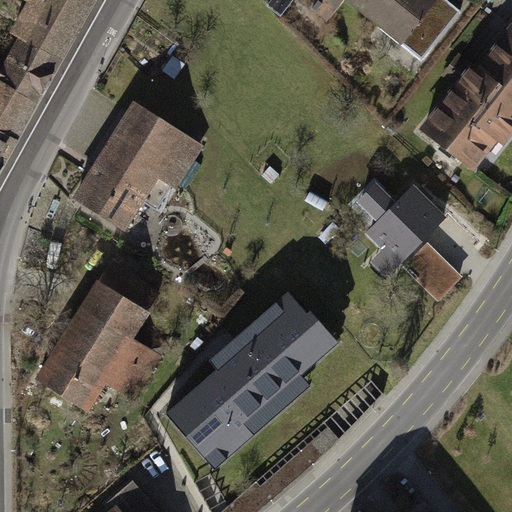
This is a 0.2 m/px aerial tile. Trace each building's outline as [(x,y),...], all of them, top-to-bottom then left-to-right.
[(0,153),(89,0),(33,0),(0,58),(0,153)] [(450,12),(434,0),(299,0),(295,6),(319,25),(338,2),(412,60),(450,12)] [(511,111),(511,33),(496,21),(407,131),(461,175),(511,111)] [(196,150),(119,103),(59,199),(115,233),(149,179),(169,192),(196,150)] [(431,216),(403,187),(350,238),(378,267),(431,216)] [(103,257),(24,380),(76,416),(95,385),(129,404),(166,348),(131,326),(157,288),(103,257)] [(292,294),(162,416),(220,477),(316,387),(305,376),(339,344),(292,294)] [(372,377),(218,511),(253,511),(388,395),(372,377)] [(152,511),(126,481),(101,503),(108,511),(109,511),(152,511)]
